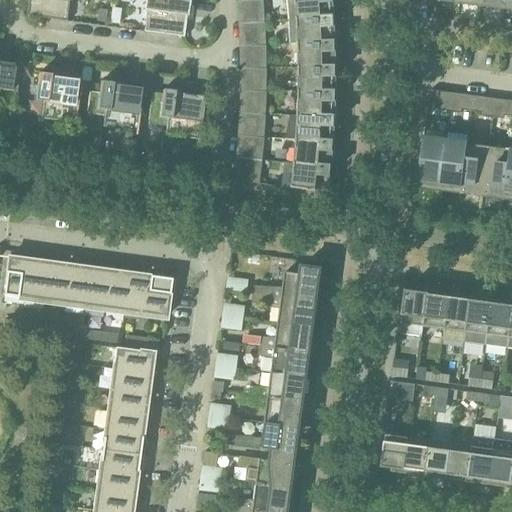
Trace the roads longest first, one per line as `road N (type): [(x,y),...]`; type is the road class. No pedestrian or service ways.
road 1 (residential): [(178,511),(216,254),(0,224)]
road 2 (residential): [(228,70),(26,43),(0,12)]
road 3 (residential): [(511,87),(423,76),(414,0)]
